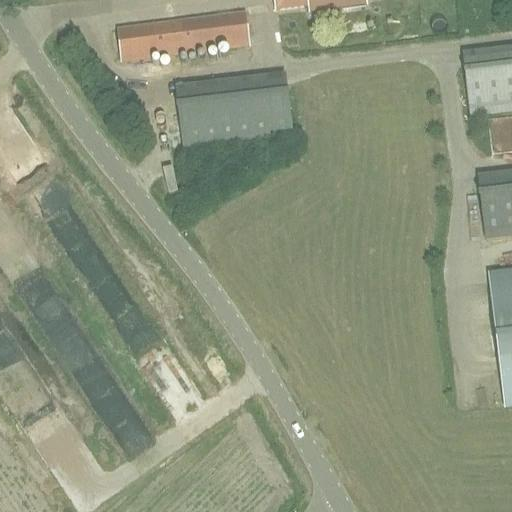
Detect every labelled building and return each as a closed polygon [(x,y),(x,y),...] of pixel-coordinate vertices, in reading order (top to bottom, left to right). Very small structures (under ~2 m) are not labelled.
[(274,0),(276,12),(339,4),(339,9),(365,6),(364,0),(367,0),(274,0)] [(121,65),(249,50),(245,16),(117,31),(121,65)] [(511,62),(465,68),(471,118),(511,113),(511,62)] [(286,88),(178,102),(184,151),(292,138),(286,88)] [(177,173),(169,174),(170,197),(179,196),(177,173)] [(511,187),(479,191),(485,241),(511,238),(511,187)] [(511,407),(511,278),(489,281),(504,408),(511,407)] [(120,383),(93,399),(109,428),(136,412),(120,383)]
